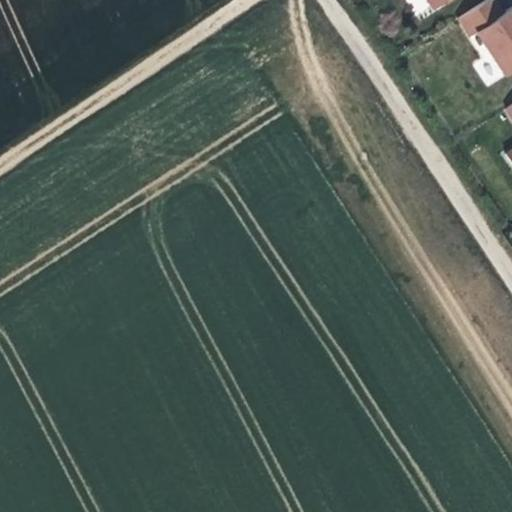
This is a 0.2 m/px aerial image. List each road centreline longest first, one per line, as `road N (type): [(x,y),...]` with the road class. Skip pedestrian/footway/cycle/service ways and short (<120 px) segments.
road 1 (track): [(303,0),(298,25),(511,395)]
road 2 (track): [(511,271),(335,0)]
road 3 (track): [(0,168),(255,0)]
